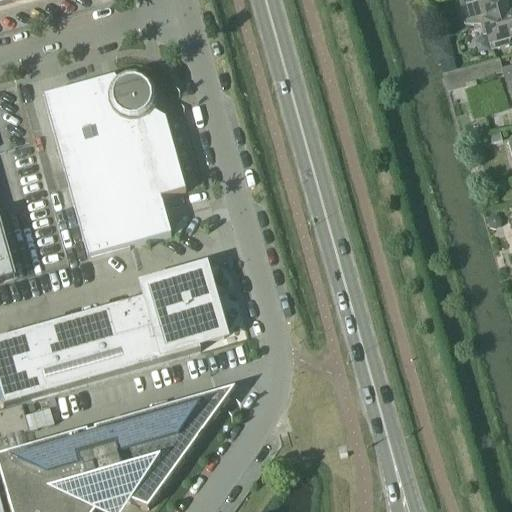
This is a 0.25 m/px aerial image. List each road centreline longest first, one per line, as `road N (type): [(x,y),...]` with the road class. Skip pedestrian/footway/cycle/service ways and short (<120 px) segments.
road 1 (unclassified): [(201,511),(275,406),(282,359),(185,15)]
road 2 (secondary): [(404,511),(263,0)]
road 3 (unclassified): [(0,65),(185,15)]
